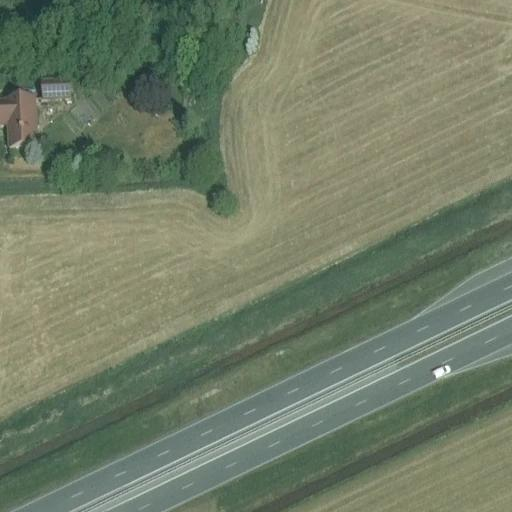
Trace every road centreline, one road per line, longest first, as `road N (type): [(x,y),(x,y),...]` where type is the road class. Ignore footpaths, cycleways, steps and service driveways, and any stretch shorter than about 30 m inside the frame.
road 1 (trunk): [(511,286),(42,511)]
road 2 (trunk): [(135,511),(511,330)]
